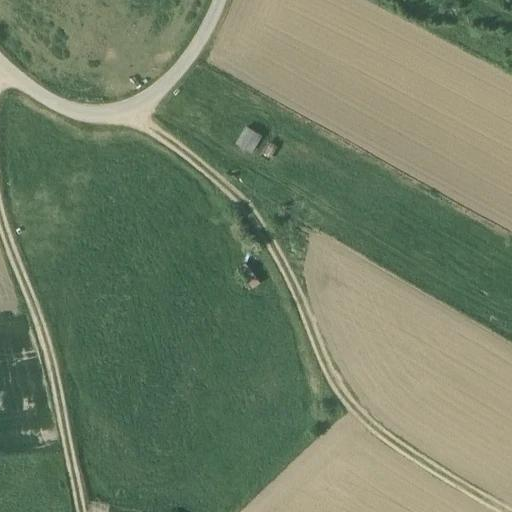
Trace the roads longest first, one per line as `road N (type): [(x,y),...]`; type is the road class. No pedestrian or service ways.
road 1 (track): [(124,113),(177,147),(249,215),(354,412),(506,511)]
road 2 (track): [(0,222),(44,342),(79,511)]
road 3 (unclassified): [(0,65),(55,106),(124,113),(180,72),(221,0)]
